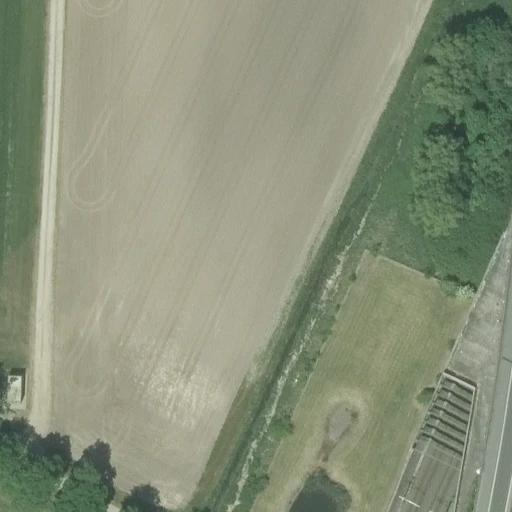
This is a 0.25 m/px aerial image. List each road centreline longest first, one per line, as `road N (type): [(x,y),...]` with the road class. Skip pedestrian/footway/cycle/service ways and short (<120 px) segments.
road 1 (motorway): [(511,372),(491,511)]
road 2 (unclassified): [(117,511),(0,447)]
